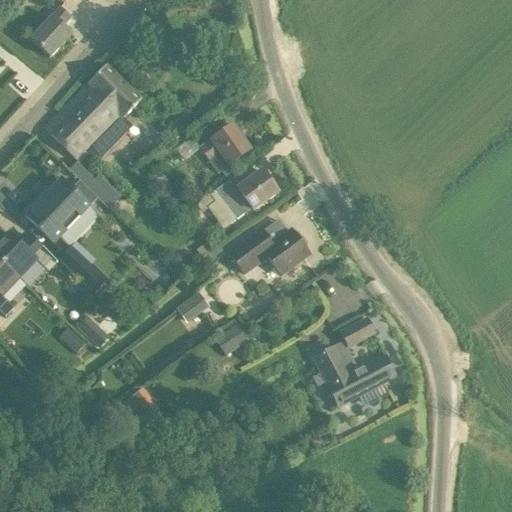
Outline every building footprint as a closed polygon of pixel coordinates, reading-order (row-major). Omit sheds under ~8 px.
[(48,59),(70,36),(61,27),(69,18),(59,9),(29,42),(48,59)] [(130,127),(123,120),(141,102),(106,67),(87,86),(88,87),(61,113),(45,131),(78,164),(86,155),(95,164),(130,127)] [(35,85),(26,81),(30,72),(20,68),(11,88),(29,96),(35,85)] [(217,175),(250,151),(231,126),(199,150),(217,175)] [(97,181),(93,177),(79,163),(70,173),(79,182),(97,199),(108,210),(123,194),(103,175),(97,181)] [(252,213),(277,195),(261,172),(239,188),(233,179),(216,191),(237,221),(251,211),(252,213)] [(97,199),(79,182),(71,190),(61,180),(25,218),(54,245),(97,199)] [(203,207),(215,199),(211,193),(199,201),(203,207)] [(278,222),(262,234),(261,231),(228,255),(243,275),(266,258),(280,277),(308,256),(302,247),(303,243),(296,234),(293,235),(291,232),(287,234),(278,222)] [(26,233),(17,242),(9,235),(0,243),(0,263),(19,282),(37,263),(47,273),(56,264),(26,233)] [(57,261),(94,295),(108,280),(92,266),(96,262),(75,243),(71,248),(70,247),(57,261)] [(19,282),(0,263),(0,312),(6,318),(14,310),(3,299),(19,282)] [(208,308),(198,293),(175,309),(186,325),(208,308)] [(109,338),(86,317),(75,329),(98,350),(109,338)] [(349,348),(373,336),(366,322),(342,334),(349,348)] [(214,339),(226,358),(250,343),(238,324),(214,339)] [(67,328),(60,338),(82,354),(89,345),(67,328)] [(344,344),(334,349),(314,360),(339,407),(358,397),(362,405),(389,392),(385,383),(394,378),(384,359),(359,372),(344,344)] [(158,410),(143,390),(121,405),(137,426),(158,410)]
